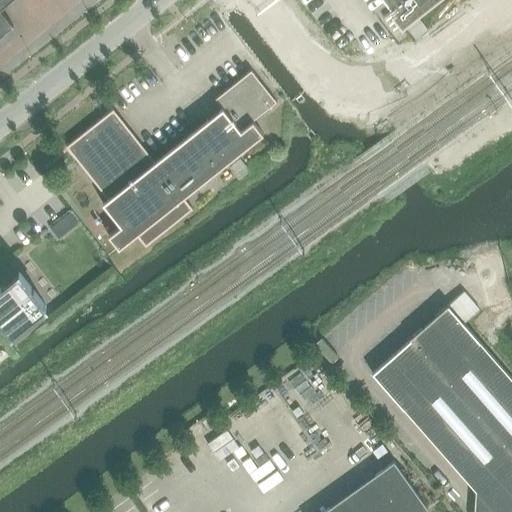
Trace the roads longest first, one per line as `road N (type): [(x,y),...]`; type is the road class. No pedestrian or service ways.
road 1 (unclassified): [(259,0),(319,64),(364,87),(399,81),(511,3)]
road 2 (residential): [(0,129),(161,0)]
